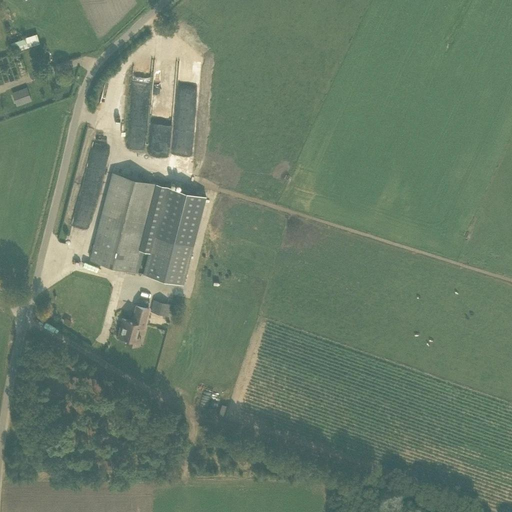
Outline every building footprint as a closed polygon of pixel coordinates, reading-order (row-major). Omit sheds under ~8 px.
[(35,33),(10,42),(14,51),(39,42),(35,33)] [(47,41),(42,42),(45,53),(50,52),(47,41)] [(27,87),(12,93),(17,106),(32,100),(27,87)] [(157,183),(141,179),(113,171),(90,259),(134,271),(139,253),(157,183)] [(86,232),(98,182),(84,178),(71,229),(86,232)] [(183,284),(194,244),(207,196),(157,183),(139,253),(148,255),(143,273),(183,284)] [(151,311),(167,315),(170,303),(154,299),(151,311)] [(144,328),(148,308),(136,304),(132,320),(126,318),(125,323),(122,322),(118,336),(124,338),(123,342),(139,346),(141,338),(136,337),(139,326),(144,328)]
